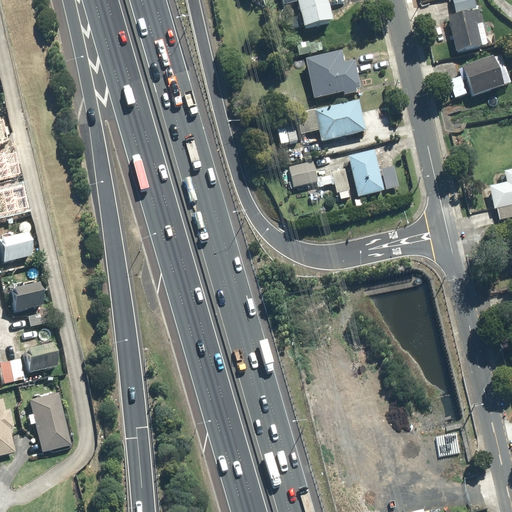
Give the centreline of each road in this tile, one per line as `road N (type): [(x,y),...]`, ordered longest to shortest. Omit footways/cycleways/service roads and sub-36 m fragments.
road 1 (motorway): [(256,511),(106,0)]
road 2 (motorway): [(141,0),(290,511)]
road 3 (motorway): [(141,511),(110,229),(65,0)]
road 4 (motorway): [(193,0),(235,167),(265,229),(320,258),(447,232)]
road 5 (primary): [(447,232),(511,507)]
road 6 (residential): [(393,0),(447,232)]
